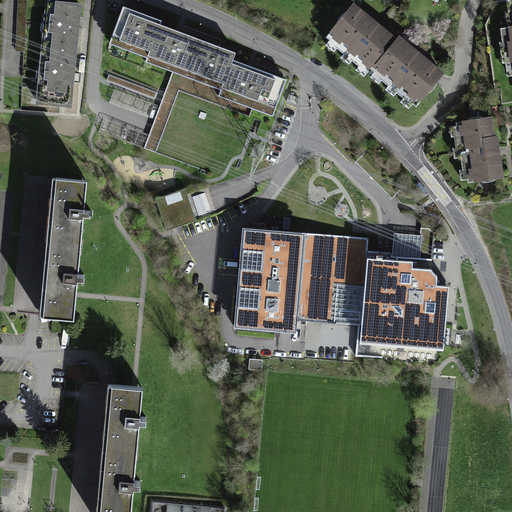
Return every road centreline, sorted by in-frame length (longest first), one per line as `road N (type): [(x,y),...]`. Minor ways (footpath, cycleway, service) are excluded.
road 1 (residential): [(405,150),(343,92),(268,42),(172,0)]
road 2 (residential): [(405,150),(469,235),(492,279),(511,352)]
road 3 (residential): [(405,150),(464,80),(480,0)]
